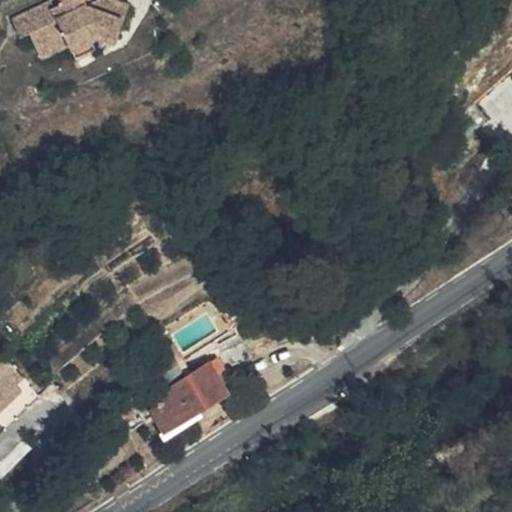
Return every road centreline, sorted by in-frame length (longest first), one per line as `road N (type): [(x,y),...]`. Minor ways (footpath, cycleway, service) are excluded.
road 1 (unclassified): [(123,511),(511,255)]
road 2 (unknown): [(27,511),(62,416),(52,410),(31,421),(0,461)]
